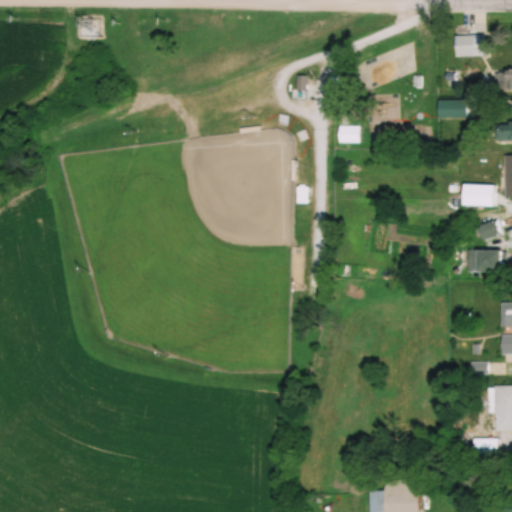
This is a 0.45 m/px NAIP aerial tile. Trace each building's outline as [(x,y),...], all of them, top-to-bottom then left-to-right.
[(457,35),(457,57),(485,57),(485,35),(457,35)] [(469,100),(440,100),(440,118),(469,118),(469,100)] [(463,179),(493,180),(492,206),(462,205),(463,179)] [(300,203),(309,203),(309,188),(300,188),(300,203)] [(482,226),(485,240),(504,234),(501,221),(482,226)] [(471,250),(471,272),(508,272),(508,250),(471,250)] [(511,385),(494,386),(494,427),(511,427),(511,432),(511,385)] [(422,511),(423,484),(372,484),(372,511),(422,511)]
